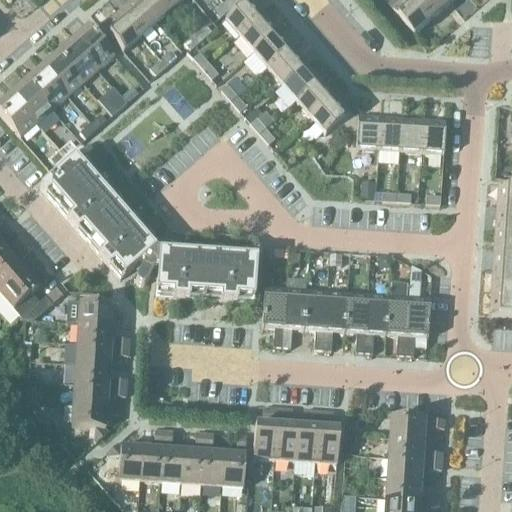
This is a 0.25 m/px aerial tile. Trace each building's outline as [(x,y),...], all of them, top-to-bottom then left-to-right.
[(160,0),(136,0),(134,2),(156,27),(172,13),(160,0)] [(160,0),(172,13),(187,0),(160,0)] [(236,0),(232,0),(224,7),(230,13),(241,4),(236,0)] [(432,23),(411,0),(409,0),(394,14),(416,38),(432,23)] [(440,0),(411,0),(432,23),(448,9),(440,0)] [(440,0),(448,9),(458,0),(440,0)] [(134,2),(118,16),(140,41),(156,27),(134,2)] [(225,24),(239,40),(264,18),(250,2),(225,24)] [(230,13),(224,7),(214,16),(220,22),(230,13)] [(140,41),(118,16),(101,31),(123,56),(140,41)] [(239,40),(253,57),(278,35),(264,18),(239,40)] [(206,30),(195,39),(201,45),(211,36),(206,30)] [(88,31),(72,45),(98,75),(114,61),(88,31)] [(253,57),(267,73),(292,51),(278,35),(253,57)] [(201,45),(195,39),(185,48),(191,55),(201,45)] [(72,45),(56,58),(82,88),(98,75),(72,45)] [(267,73),(281,89),(306,67),(292,51),(267,73)] [(171,56),(161,65),(167,72),(177,63),(171,56)] [(56,58),(41,72),(67,102),(82,88),(56,58)] [(193,64),(201,74),(208,68),(200,59),(193,64)] [(167,72),(161,65),(151,74),(157,81),(167,72)] [(281,89),(295,106),(321,84),(306,67),(281,89)] [(208,68),(201,74),(211,85),(218,79),(208,68)] [(41,72),(25,85),(51,115),(67,102),(41,72)] [(236,79),(227,87),(236,97),(244,89),(236,79)] [(295,106),(310,122),(335,100),(321,84),(295,106)] [(25,85),(10,98),(36,128),(51,115),(25,85)] [(221,97),(229,106),(236,100),(228,91),(221,97)] [(132,92),(121,101),(127,108),(138,99),(132,92)] [(36,128),(10,98),(0,107),(0,119),(20,143),(36,128)] [(236,100),(229,106),(239,117),(246,112),(236,100)] [(337,130),(344,137),(352,120),(335,100),(310,122),(325,140),(337,130)] [(127,108),(121,101),(111,110),(117,117),(127,108)] [(255,112),(244,122),(249,128),(255,122),(260,118),(255,112)] [(100,119),(90,128),(96,135),(107,126),(100,119)] [(355,155),(376,156),(379,123),(353,122),(352,120),(344,137),(345,139),(356,140),(355,155)] [(255,122),(249,128),(250,129),(258,138),(265,133),(257,123),(255,122)] [(376,156),(398,158),(400,124),(379,123),(376,156)] [(398,158),(419,159),(422,126),(400,124),(398,158)] [(422,126),(419,159),(443,161),(445,127),(422,126)] [(96,135),(90,128),(80,137),(86,144),(96,135)] [(265,133),(258,138),(268,150),(275,144),(265,133)] [(70,146),(59,155),(65,162),(76,153),(70,146)] [(65,162),(59,155),(49,164),(55,171),(65,162)] [(47,186),(40,192),(115,278),(119,283),(139,265),(142,268),(138,276),(134,284),(134,285),(135,285),(135,286),(135,287),(136,288),(137,289),(138,289),(138,290),(139,290),(140,290),(141,290),(142,290),(143,290),(143,289),(144,289),(144,288),(145,288),(145,287),(149,280),(153,273),(156,273),(154,301),(165,301),(170,302),(187,303),(252,307),(255,262),(186,258),(158,256),(155,254),(148,247),(145,243),(115,208),(95,186),(76,164),(75,162),(47,186)] [(362,186),(360,205),(373,206),(374,187),(362,186)] [(511,189),(500,189),(499,210),(511,211),(511,189)] [(382,207),(395,208),(395,199),(382,198),(382,207)] [(395,199),(395,208),(409,208),(410,200),(395,199)] [(425,209),(440,210),(440,202),(426,201),(425,209)] [(511,211),(499,210),(497,232),(511,232),(511,211)] [(154,217),(146,223),(154,232),(162,225),(154,217)] [(511,232),(497,232),(496,253),(511,254),(511,232)] [(10,251),(16,258),(25,250),(19,243),(10,251)] [(0,271),(12,261),(0,247),(0,271)] [(25,250),(16,258),(22,264),(31,256),(25,250)] [(511,254),(496,253),(494,275),(511,275),(511,254)] [(289,256),(287,272),(298,273),(299,257),(289,256)] [(329,257),(328,269),(340,270),(341,258),(329,257)] [(379,260),(378,271),(388,272),(389,261),(388,261),(379,260)] [(0,271),(0,298),(26,277),(12,261),(0,271)] [(37,282),(43,289),(52,281),(46,274),(37,282)] [(511,275),(494,275),(493,296),(511,297),(511,275)] [(26,277),(0,298),(0,299),(20,323),(31,312),(38,306),(32,298),(39,292),(43,289),(37,282),(33,285),(31,283),(26,277)] [(51,297),(43,304),(50,311),(58,305),(59,303),(67,297),(65,295),(61,289),(51,297)] [(273,353),(282,353),(286,294),(264,293),(262,332),(274,333),(273,353)] [(292,334),(303,335),(306,295),(286,294),(282,353),(291,354),(292,334)] [(67,297),(59,303),(79,305),(79,296),(65,295),(67,297)] [(314,355),(322,356),(326,297),(306,295),(303,335),(316,336),(314,355)] [(511,297),(493,296),(491,319),(511,320),(511,297)] [(332,337),(344,338),(347,298),(326,297),(322,356),(331,357),(332,337)] [(355,358),(363,359),(368,300),(347,298),(344,338),(356,338),(355,358)] [(374,340),(385,340),(388,301),(368,300),(363,359),(373,359),(374,340)] [(396,361),(404,362),(409,303),(388,301),(385,340),(397,341),(396,361)] [(409,303),(404,362),(413,362),(415,342),(427,343),(430,304),(409,303)] [(79,307),(78,328),(112,331),(113,309),(79,307)] [(78,328),(77,349),(111,351),(116,351),(117,342),(111,342),(112,331),(78,328)] [(117,342),(116,351),(129,352),(129,343),(117,342)] [(77,349),(75,369),(109,371),(111,351),(77,349)] [(129,352),(116,351),(115,360),(128,361),(129,352)] [(75,369),(74,389),(108,392),(109,371),(75,369)] [(114,384),(113,392),(126,393),(127,385),(114,384)] [(74,389),(73,410),(107,412),(108,392),(74,389)] [(126,393),(113,392),(113,401),(125,402),(126,393)] [(107,412),(73,410),(71,431),(94,433),(93,444),(96,447),(108,437),(105,433),(107,412)] [(253,465),(274,466),(277,414),(263,413),(262,431),(255,431),(253,465)] [(274,466),(295,468),(297,434),(291,433),(292,415),(277,414),(274,466)] [(295,468),(314,469),(318,417),(303,416),(302,434),(297,434),(295,468)] [(318,417),(314,469),(336,470),(339,436),(332,436),(333,418),(318,417)] [(394,421),(392,442),(426,444),(428,423),(394,421)] [(446,424),(434,423),(433,433),(445,434),(446,424)] [(154,449),(163,449),(164,437),(155,436),(154,449)] [(164,437),(163,449),(172,450),(173,437),(164,437)] [(194,452),(203,452),(204,439),(195,439),(194,452)] [(204,439),(203,452),(212,453),(213,440),(204,439)] [(247,442),(237,441),(236,454),(246,455),(247,442)] [(392,442),(391,462),(425,465),(426,444),(392,442)] [(118,486),(140,488),(142,453),(121,452),(118,448),(106,458),(109,461),(120,462),(118,486)] [(140,488),(160,489),(162,455),(142,453),(140,488)] [(160,489),(181,490),(183,456),(162,455),(160,489)] [(181,490),(201,491),(203,457),(183,456),(181,490)] [(201,491),(222,493),(224,459),(203,457),(201,491)] [(431,457),(431,466),(443,467),(444,458),(431,457)] [(224,459),(222,493),(243,494),(245,460),(224,459)] [(391,462),(390,483),(424,485),(425,465),(391,462)] [(443,467),(431,466),(430,474),(443,475),(443,467)] [(390,483),(388,504),(422,506),(424,485),(390,483)] [(429,498),(428,506),(441,507),(441,498),(429,498)]
